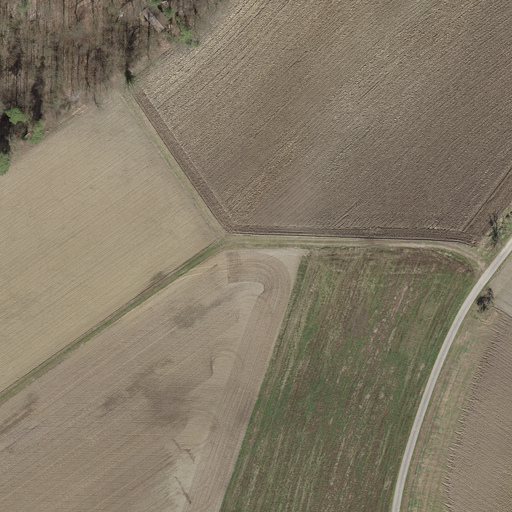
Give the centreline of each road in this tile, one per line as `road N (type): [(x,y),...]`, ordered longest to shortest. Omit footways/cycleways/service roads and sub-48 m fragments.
road 1 (track): [(493,269),(438,244),(224,239),(118,84)]
road 2 (unclassified): [(511,244),(447,346),(396,511)]
